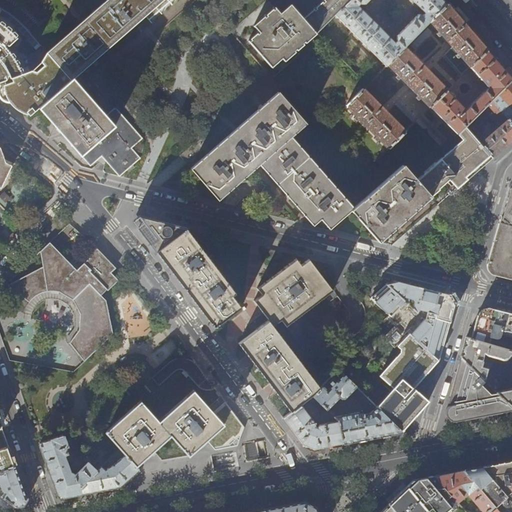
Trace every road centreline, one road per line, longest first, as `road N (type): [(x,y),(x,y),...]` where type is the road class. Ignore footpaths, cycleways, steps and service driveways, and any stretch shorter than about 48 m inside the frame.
road 1 (residential): [(80,188),(468,284)]
road 2 (residential): [(80,188),(306,475)]
road 3 (secondary): [(119,511),(306,475)]
road 4 (residential): [(468,284),(420,453)]
road 5 (residential): [(48,511),(0,379)]
road 6 (residential): [(511,157),(499,172),(468,284)]
